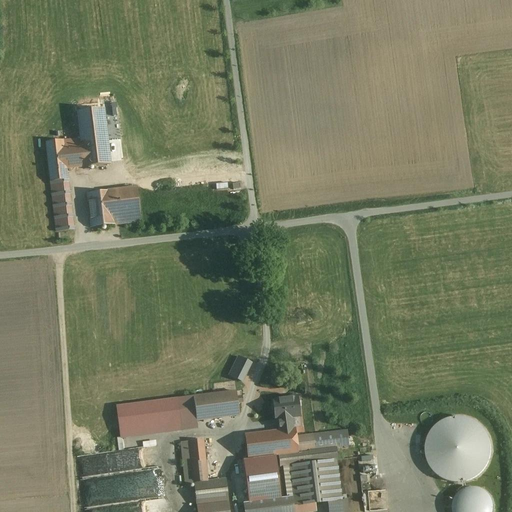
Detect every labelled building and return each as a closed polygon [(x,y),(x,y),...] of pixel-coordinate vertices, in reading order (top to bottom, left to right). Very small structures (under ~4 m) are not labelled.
[(80,140),(77,139),(62,141),(62,140),(46,142),(50,182),(56,232),(73,230),(67,180),(65,169),(110,164),(103,109),(76,111),(80,140)] [(115,138),(115,147),(125,146),(124,138),(115,138)] [(137,188),(87,194),(91,227),(141,221),(137,191),(137,188)] [(237,357),(228,376),(242,383),(252,364),(237,357)] [(235,392),(192,397),(195,421),(238,415),(235,392)] [(297,396),(287,397),(287,398),(272,400),(274,420),(278,420),(279,431),(292,429),(290,418),(299,417),(297,396)] [(279,431),(244,435),(247,459),(263,458),(274,456),(277,456),(297,453),(297,452),(296,438),(294,429),(292,429),(279,431)] [(313,436),(296,438),(297,452),(308,451),(314,450),(313,436)] [(202,440),(180,442),(185,484),(194,483),(206,482),(202,440)] [(335,448),(314,451),(314,450),(308,451),(309,464),(324,462),(329,502),(341,500),(335,448)] [(297,453),(277,456),(279,468),(289,466),(309,464),(308,451),(297,452),(297,453)] [(274,456),(263,458),(264,464),(265,471),(276,470),(274,456)] [(309,464),(289,466),(293,506),(329,502),(324,462),(309,464)] [(264,464),(248,466),(249,473),(265,471),(264,464)] [(249,473),(248,474),(252,503),(281,499),(277,470),(276,470),(265,471),(249,473)] [(224,480),(206,482),(194,483),(196,506),(227,502),(224,480)] [(252,503),(243,504),(243,511),(292,511),(291,498),(281,499),(252,503)] [(227,511),(227,502),(196,506),(197,511),(227,511)]
